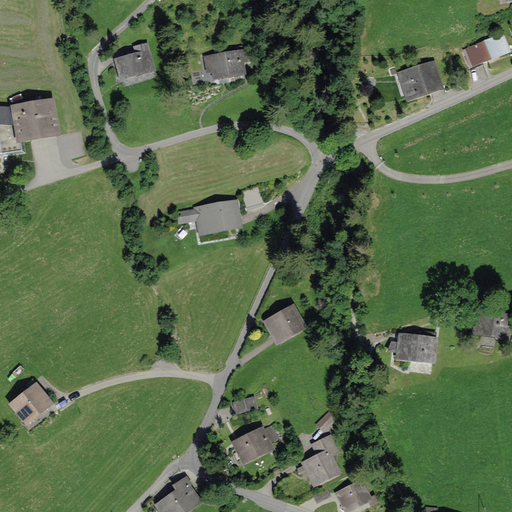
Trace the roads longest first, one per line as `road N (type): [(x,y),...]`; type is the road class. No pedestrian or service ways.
road 1 (residential): [(189,459),(322,163)]
road 2 (residential): [(322,163),(289,131),(246,124),(126,154)]
road 3 (residential): [(322,163),(511,73)]
road 4 (residential): [(126,154),(111,136),(92,60),(150,0)]
road 5 (residential): [(126,154),(0,196)]
road 6 (residential): [(300,511),(208,478),(189,459)]
